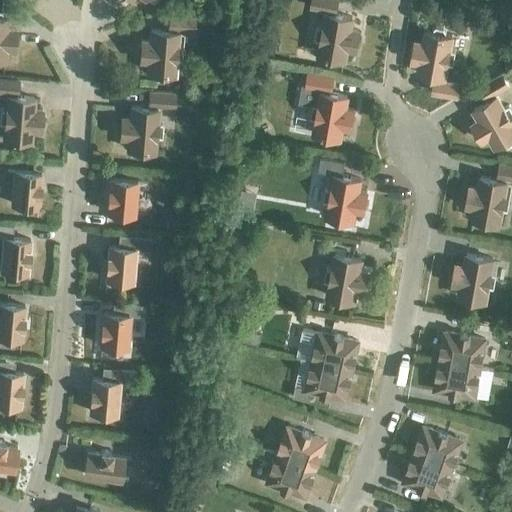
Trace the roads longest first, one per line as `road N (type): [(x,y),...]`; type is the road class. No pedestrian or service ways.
road 1 (unclassified): [(38,511),(53,471),(77,24)]
road 2 (residential): [(352,511),(382,426),(424,174),(390,91)]
